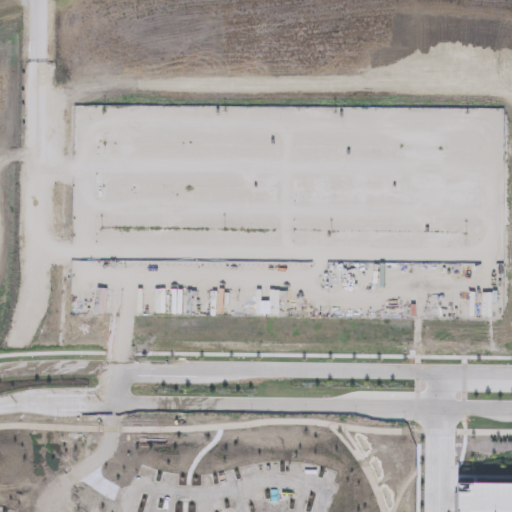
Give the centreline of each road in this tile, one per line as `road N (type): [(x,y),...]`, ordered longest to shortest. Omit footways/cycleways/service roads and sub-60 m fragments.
road 1 (tertiary): [(118,401),(511,410)]
road 2 (tertiary): [(511,374),(119,372)]
road 3 (residential): [(439,374),(436,511)]
